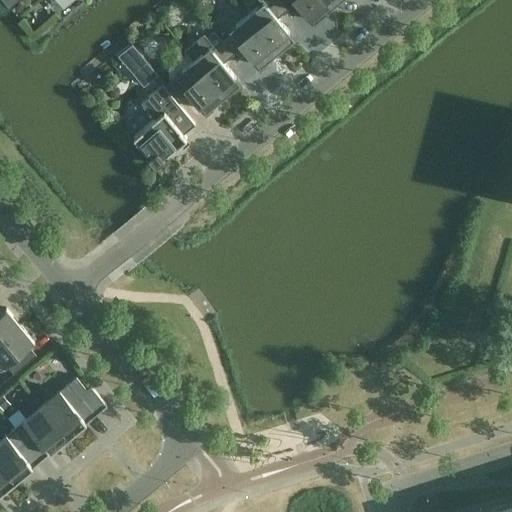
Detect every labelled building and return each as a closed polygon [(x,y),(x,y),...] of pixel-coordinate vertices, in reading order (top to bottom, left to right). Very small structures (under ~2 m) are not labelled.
[(288,9),(280,0),(271,0),(267,4),(264,1),(258,6),(247,15),(278,52),(289,43),(295,38),(290,32),(278,17),(288,9)] [(332,7),(325,0),(280,0),(288,9),(298,1),(310,15),(315,21),(321,16),(332,7)] [(278,52),(247,15),(236,24),(230,29),(232,32),(222,40),(234,54),(243,46),(255,60),(260,66),(266,61),(267,61),(278,52)] [(185,50),(193,60),(224,97),(235,88),(234,87),(240,83),(236,77),(236,76),(224,62),(234,54),(222,40),(215,31),(209,36),(206,33),(185,50)] [(158,73),(137,48),(133,42),(118,54),(123,60),(144,85),(158,73)] [(224,97),(193,60),(182,69),(176,74),(178,77),(168,85),(179,99),(189,91),(201,105),(202,105),(206,111),(212,106),(224,97)] [(155,118),(142,129),(134,136),(147,151),(149,149),(152,152),(150,154),(157,163),(165,155),(163,153),(167,151),(168,153),(187,137),(184,133),(195,124),(163,85),(142,102),(155,118)] [(0,314),(0,342),(21,325),(7,308),(6,309),(0,314)] [(35,342),(21,325),(0,342),(0,357),(6,365),(7,365),(14,373),(32,358),(25,349),(33,342),(34,343),(35,342)] [(77,376),(70,382),(42,405),(69,437),(107,405),(91,385),(87,388),(77,376)] [(69,437),(42,405),(16,427),(42,459),(69,437)] [(42,459),(16,427),(0,439),(0,462),(15,481),(42,459)] [(0,493),(15,481),(0,462),(0,493)] [(511,511),(511,502),(480,511),(511,511)]
